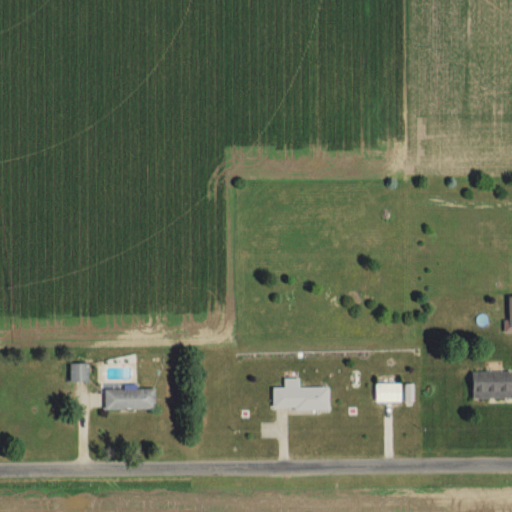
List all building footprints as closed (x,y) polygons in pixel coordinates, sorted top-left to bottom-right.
[(68,382),(86,382),(86,364),(68,364),(68,382)] [(469,399),(511,399),(511,373),(469,374),(469,399)] [(326,388),(297,388),(297,380),(282,380),(282,389),(270,389),(270,410),(326,410),(326,388)] [(373,385),(373,403),(400,403),(400,385),(373,385)] [(153,389),(102,389),(102,410),(153,410),(153,389)]
